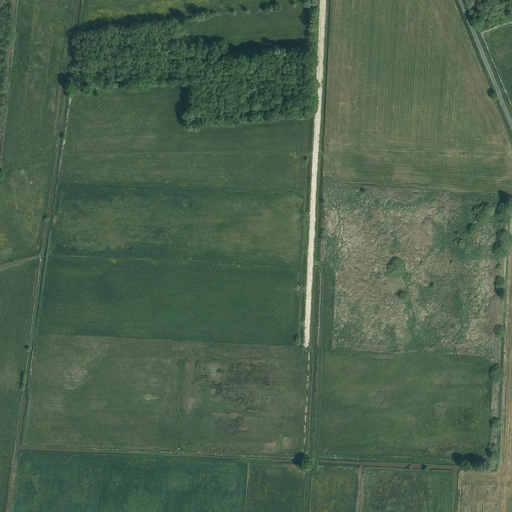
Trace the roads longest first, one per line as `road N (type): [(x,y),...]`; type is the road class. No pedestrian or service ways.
road 1 (track): [(310,260),(322,0)]
road 2 (unclassified): [(511,125),(459,0)]
